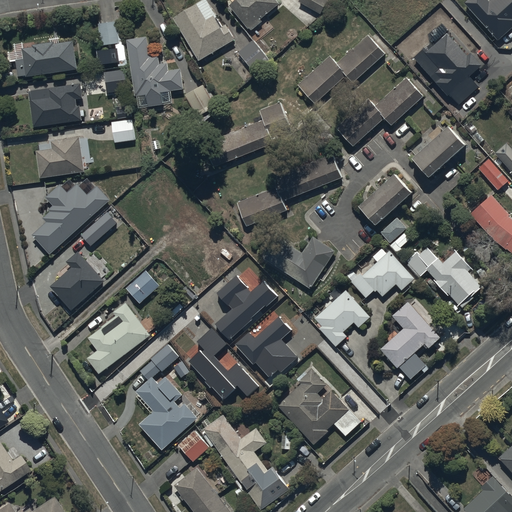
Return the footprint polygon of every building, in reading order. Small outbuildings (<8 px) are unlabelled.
[(223,28),(206,0),(174,19),(199,63),(236,42),(227,25),(223,28)] [(276,0),(238,0),(230,7),(249,30),(250,29),(252,31),(263,23),(262,21),(281,5),(276,0)] [(327,0),(300,0),(300,3),(321,15),(329,1),(327,0)] [(117,23),(99,25),(102,47),(119,45),(117,23)] [(448,34),(429,52),(427,50),(416,60),(433,78),(437,74),(443,81),(438,85),(467,117),(493,94),(482,83),(479,85),(472,77),(484,67),(472,54),(469,57),(448,34)] [(174,104),(172,93),(185,91),(182,70),(170,72),(169,65),(160,66),(159,58),(151,59),(148,37),(127,40),(136,98),(137,98),(139,109),(174,104)] [(332,57),(299,86),(315,105),(349,76),(355,82),(385,57),(369,38),(338,65),(332,57)] [(254,41),(239,54),(256,75),(272,62),(254,41)] [(56,43),(35,46),(35,48),(25,50),(24,51),(25,59),(24,60),(16,61),(19,78),(28,76),(28,78),(78,70),(74,43),(56,46),(56,43)] [(118,50),(106,51),(107,65),(120,64),(118,50)] [(106,74),(108,94),(127,91),(125,71),(106,74)] [(338,128),(354,147),(386,119),(392,127),(425,98),(408,79),(376,107),(370,100),(338,128)] [(54,99),(31,102),(35,127),(83,121),(82,117),(85,117),(84,111),(83,112),(82,107),(78,107),(78,101),(85,100),(83,85),(53,88),(54,99)] [(206,85),(185,96),(196,118),(217,108),(206,85)] [(227,136),(236,160),(275,144),(271,135),(291,127),(281,104),(261,112),(265,121),(227,136)] [(114,120),(116,142),(136,141),(133,110),(117,111),(118,120),(114,120)] [(414,161),(432,180),(468,148),(451,128),(414,161)] [(82,138),(52,142),(53,151),(38,153),(41,179),(85,174),(84,170),(88,169),(87,158),(84,158),(82,138)] [(511,147),(509,143),(496,154),(511,172),(511,174),(511,175),(511,174),(511,147)] [(288,212),(284,202),(343,179),(334,156),(274,179),(278,189),(238,204),(247,228),(288,212)] [(490,160),(479,169),(499,191),(510,182),(490,160)] [(362,208),(378,227),(414,195),(397,177),(362,208)] [(50,255),(110,200),(98,187),(88,196),(78,186),(68,195),(61,186),(47,199),(53,205),(48,210),(51,213),(44,219),(47,223),(33,236),(50,255)] [(511,216),(493,196),(472,215),(490,235),(511,253),(511,218),(510,217),(511,216)] [(163,225),(148,209),(132,223),(146,239),(163,225)] [(91,246),(92,245),(117,225),(109,214),(82,236),(91,246)] [(398,218),(382,233),(391,244),(408,229),(398,218)] [(184,226),(174,237),(181,244),(172,255),(202,281),(233,245),(212,227),(201,240),(184,226)] [(280,269),(312,290),(336,253),(304,232),(280,269)] [(405,234),(391,246),(398,254),(403,250),(402,249),(411,241),(405,234)] [(421,279),(428,272),(436,280),(435,281),(459,307),(461,306),(464,309),(476,299),(475,298),(484,289),(470,273),(473,270),(457,253),(445,265),(439,258),(438,259),(425,245),(406,263),(421,279)] [(352,283),(367,299),(375,292),(376,293),(378,292),(384,297),(397,286),(403,292),(416,280),(394,255),(395,254),(391,249),(387,253),(383,249),(374,258),(379,264),(364,277),(362,274),(358,277),(353,271),(347,276),(353,282),(352,283)] [(106,282),(80,252),(69,262),(73,267),(51,287),(73,311),(106,282)] [(142,304),(160,286),(145,272),(127,290),(142,304)] [(195,277),(186,285),(213,317),(237,297),(216,273),(202,285),(195,277)] [(347,291),(316,319),(324,328),(321,330),(337,347),(348,338),(344,333),(355,323),(360,328),(371,318),(347,291)] [(151,336),(127,303),(114,313),(117,317),(89,339),(98,351),(88,358),(101,374),(151,336)] [(405,330),(382,350),(399,370),(401,368),(412,380),(427,366),(416,354),(426,345),(430,349),(442,339),(410,303),(394,317),(405,330)] [(216,333),(198,364),(246,392),(250,384),(258,389),(273,363),(269,360),(272,355),(247,341),(242,348),(216,333)] [(185,359),(167,342),(147,364),(160,376),(175,360),(180,364),(185,359)] [(306,358),(307,360),(323,378),(336,367),(320,347),(306,358)] [(303,385),(278,406),(315,446),(330,432),(329,431),(335,425),(346,437),(362,423),(333,392),(324,400),(319,394),(328,386),(314,370),(308,375),(306,373),(298,380),(303,385)] [(153,377),(137,392),(155,412),(141,425),(164,450),(198,419),(184,405),(181,408),(177,403),(183,397),(166,378),(159,384),(153,377)] [(213,394),(210,399),(222,407),(229,395),(218,388),(214,395),(213,394)] [(212,448),(215,446),(230,467),(228,468),(236,480),(238,478),(262,511),(291,491),(274,468),(269,472),(255,453),(268,444),(258,429),(242,440),(225,415),(205,430),(208,435),(205,437),(212,448)] [(192,430),(177,444),(195,462),(209,448),(192,430)] [(0,493),(31,473),(20,456),(11,462),(0,444),(0,493)] [(511,448),(500,459),(511,471),(511,448)] [(232,511),(198,469),(175,487),(194,511),(232,511)] [(511,511),(511,496),(495,478),(483,489),(485,491),(465,510),(467,511),(511,511)] [(63,511),(54,498),(52,500),(35,511),(30,511),(29,510),(25,511),(13,511),(9,505),(0,511),(63,511)]
